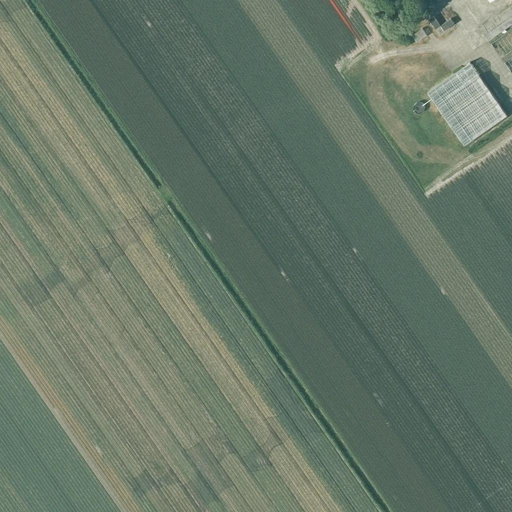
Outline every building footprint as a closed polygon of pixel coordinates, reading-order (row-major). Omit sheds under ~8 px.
[(489,40),(511,24),(511,5),(480,28),(489,40)] [(450,22),(455,30),(465,24),(460,16),(450,22)] [(427,35),(423,28),(412,36),(417,42),(427,35)] [(511,28),(490,44),(501,59),(511,52),(511,28)] [(465,145),(507,115),(470,62),(428,92),(465,145)]
